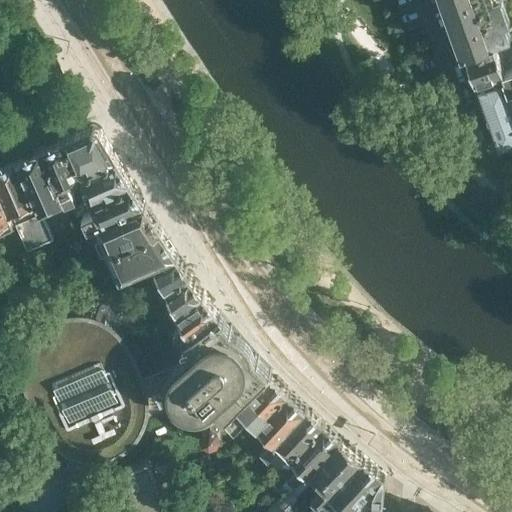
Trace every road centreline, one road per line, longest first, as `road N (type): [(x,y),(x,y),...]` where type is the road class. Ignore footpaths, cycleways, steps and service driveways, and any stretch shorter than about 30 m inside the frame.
road 1 (primary): [(413,440),(281,312),(124,80)]
road 2 (residential): [(511,169),(491,168),(476,152),(421,0)]
road 3 (residential): [(0,134),(124,80)]
road 4 (primary): [(510,511),(413,440)]
